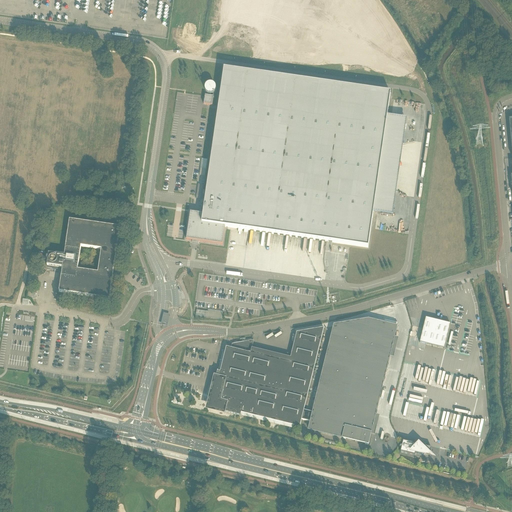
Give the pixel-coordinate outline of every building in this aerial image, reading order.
[(225,227),(368,248),(390,93),(224,69),(203,214),(190,212),(186,240),(192,241),(192,243),(198,244),(198,241),(222,245),(225,227)] [(203,91),(211,95),(216,86),(207,82),(203,91)] [(212,106),(213,97),(205,96),(204,104),(212,106)] [(62,268),(59,292),(109,300),(120,228),(69,220),(69,221),(64,256),(48,254),(46,266),(53,267),(54,268),(55,267),(62,268)] [(27,286),(37,287),(39,273),(29,271),(27,286)] [(444,349),(450,324),(426,318),(419,343),(444,349)] [(304,410),(301,420),(311,422),(309,430),(368,444),(370,434),(375,415),(389,356),(394,337),(396,327),(368,320),(334,326),(313,412),(304,410)] [(217,371),(216,376),(210,400),(208,400),(210,403),(212,406),(215,409),(218,411),(222,412),(225,412),(240,416),(240,413),(299,427),(301,421),(301,420),(304,410),(304,409),(324,328),(296,333),(289,363),(246,352),(248,342),(254,341),(254,340),(232,344),(231,349),(226,347),(220,372),(218,371),(217,371)] [(458,362),(460,353),(447,350),(444,358),(458,362)] [(477,396),(480,381),(440,372),(437,385),(454,389),(454,390),(477,396)] [(450,414),(447,429),(481,435),(483,421),(474,420),(474,415),(461,413),(460,416),(450,414)] [(400,452),(415,456),(415,453),(423,455),(425,454),(430,455),(431,448),(420,446),(418,444),(417,445),(403,441),(400,452)]
